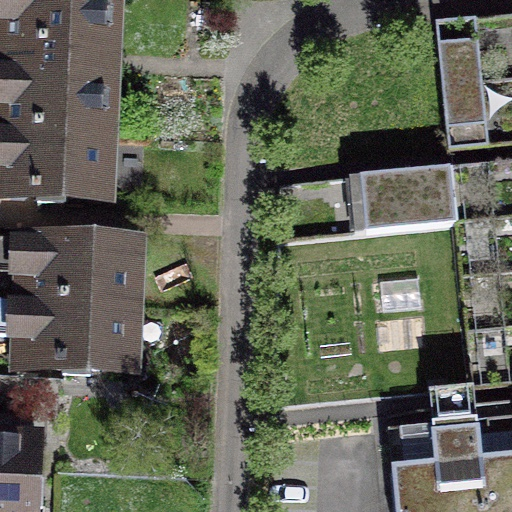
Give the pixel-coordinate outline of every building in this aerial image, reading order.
[(117,0),(0,0),(0,50),(63,52),(116,54),(117,0)] [(108,200),(111,71),(59,70),(0,68),(0,197),(59,199),(108,200)] [(450,171),(361,180),(366,235),(455,226),(450,171)] [(86,243),(13,241),(11,368),(84,369),(135,370),(138,244),(86,243)] [(511,511),(511,459),(482,462),(479,433),(432,437),(431,427),(388,432),(396,511),(511,511)] [(30,511),(31,495),(32,438),(0,437),(0,511),(30,511)]
